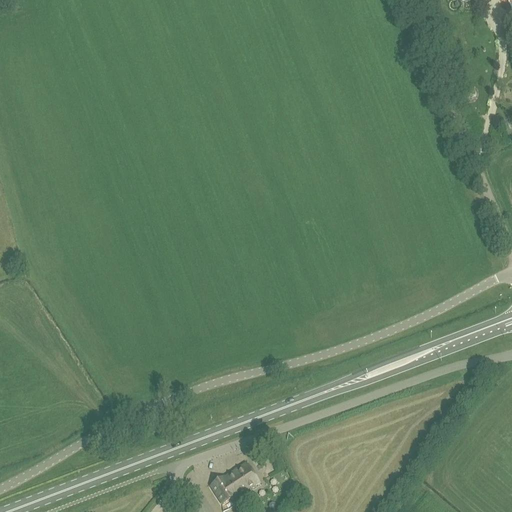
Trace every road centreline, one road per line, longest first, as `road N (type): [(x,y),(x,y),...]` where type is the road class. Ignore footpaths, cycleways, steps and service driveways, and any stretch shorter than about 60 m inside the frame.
road 1 (unclassified): [(0,490),(155,402),(370,341),(511,273)]
road 2 (primary): [(10,511),(511,321)]
road 3 (unclassified): [(511,356),(454,367),(170,469)]
road 4 (track): [(406,0),(511,263)]
